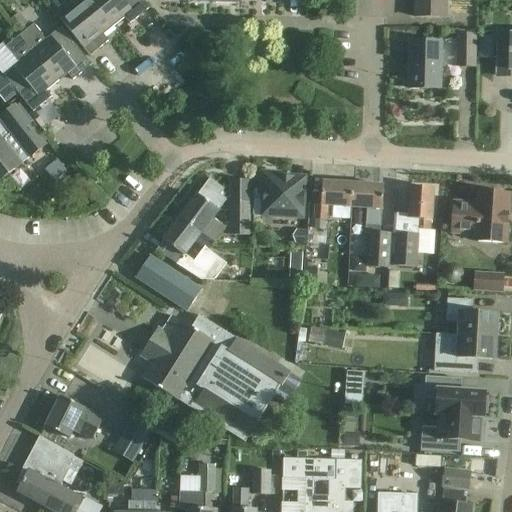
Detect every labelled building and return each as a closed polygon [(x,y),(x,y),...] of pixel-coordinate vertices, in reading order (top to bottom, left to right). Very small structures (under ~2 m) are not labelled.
[(59,19),(90,57),(108,42),(103,36),(114,27),(92,0),(69,0),(75,7),(59,19)] [(92,0),(114,27),(124,19),(129,25),(148,10),(140,0),(92,0)] [(414,0),(415,17),(446,18),(446,0),(414,0)] [(20,36),(57,83),(68,74),(73,80),(91,66),(61,28),(46,40),(34,25),(20,36)] [(457,34),(456,67),(475,68),(476,34),(457,34)] [(495,79),(511,78),(511,35),(496,34),(495,79)] [(480,35),(480,56),(488,56),(489,35),(480,35)] [(0,52),(0,71),(33,113),(52,98),(46,91),(57,83),(20,36),(0,52)] [(440,43),(410,43),(409,89),(440,89),(440,43)] [(0,181),(21,165),(29,159),(47,145),(16,104),(0,115),(0,181)] [(277,216),(301,217),(303,179),(279,178),(279,176),(263,175),(262,189),(264,190),(263,207),(277,208),(277,216)] [(180,218),(214,244),(225,229),(213,219),(218,211),(226,200),(219,195),(223,190),(210,179),(197,195),(180,218)] [(229,202),(250,204),(250,181),(229,181),(229,202)] [(313,220),(327,221),(328,207),(351,209),(353,184),(322,183),(321,206),(314,205),(313,220)] [(367,267),(389,269),(392,234),(380,233),(382,211),(384,186),(353,184),(351,209),(367,210),(364,235),(370,235),(367,267)] [(393,266),(417,268),(419,230),(430,231),(431,220),(432,220),(434,190),(410,188),(408,215),(394,214),(392,234),(395,234),(393,266)] [(475,242),(505,244),(509,195),(479,193),(478,205),(454,203),(452,233),(476,235),(475,242)] [(250,204),(229,202),(229,236),(250,236),(250,204)] [(164,256),(200,281),(214,281),(226,264),(208,251),(214,244),(180,218),(162,241),(170,247),(164,256)] [(304,232),(295,232),(290,239),(294,246),(304,246),(304,232)] [(202,290),(150,256),(135,279),(187,313),(202,290)] [(503,276),(476,275),(474,291),(502,292),(503,276)] [(458,336),(496,338),(497,315),(472,314),(473,301),(447,300),(446,322),(459,323),(458,336)] [(177,400),(245,444),(248,439),(249,439),(258,425),(257,424),(280,387),(282,388),(291,373),(237,338),(236,339),(199,316),(191,328),(180,321),(170,337),(158,329),(140,357),(153,365),(143,380),(176,401),(177,400)] [(346,335),(327,331),(324,346),(343,350),(346,335)] [(434,372),(477,374),(478,360),(495,361),(496,338),(458,336),(436,334),(434,372)] [(346,369),(345,403),(364,404),(365,370),(346,369)] [(436,415),(484,418),(484,414),(487,414),(488,398),(485,398),(485,394),(451,392),(452,379),(425,378),(424,399),(437,400),(436,415)] [(73,431),(93,440),(104,419),(61,397),(46,428),(69,439),(73,431)] [(421,451),(451,453),(452,441),(477,442),(478,436),(480,437),(481,423),(479,423),(479,418),(483,419),(484,418),(436,415),(436,416),(441,416),(440,429),(422,428),(421,451)] [(131,420),(112,452),(133,464),(151,432),(131,420)] [(18,493),(48,509),(58,487),(61,488),(69,470),(79,475),(77,478),(78,478),(85,463),(75,457),(40,437),(15,483),(21,486),(18,493)] [(282,511),(353,511),(354,503),(344,503),(344,490),(362,490),(362,461),(284,459),(282,511)] [(188,511),(212,511),(213,510),(212,510),(212,493),(215,493),(215,469),(199,469),(199,493),(197,493),(197,509),(188,509),(188,511)] [(440,511),(471,511),(472,508),(466,507),(467,498),(463,498),(464,491),(469,492),(471,473),(444,469),(441,488),(444,489),(440,511)] [(251,471),(251,495),(270,495),(270,487),(270,471),(251,471)] [(100,511),(101,510),(61,488),(58,487),(48,509),(53,511),(100,511)] [(279,487),(270,487),(270,495),(279,495),(279,487)] [(231,511),(256,511),(257,511),(248,511),(249,489),(232,489),(231,511)] [(143,511),(144,491),(132,490),(132,501),(127,501),(126,511),(143,511)] [(144,491),(143,503),(156,504),(156,491),(144,491)] [(415,511),(416,496),(379,495),(378,511),(415,511)] [(179,498),(170,497),(170,508),(179,509),(179,498)]
